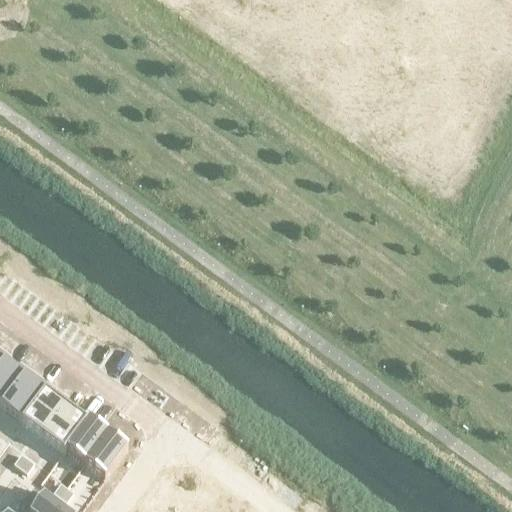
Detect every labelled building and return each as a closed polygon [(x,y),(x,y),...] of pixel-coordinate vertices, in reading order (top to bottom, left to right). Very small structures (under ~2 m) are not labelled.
[(5,368),(0,374),(0,413),(2,414),(25,383),(14,375),(16,372),(9,367),(7,370),(5,368)] [(25,383),(2,414),(22,429),(45,398),(25,383)] [(45,398),(22,429),(42,444),(65,413),(54,405),(55,401),(51,398),(48,400),(45,398)] [(65,413),(42,444),(63,460),(66,457),(65,456),(86,428),(85,427),(65,413)] [(86,428),(65,456),(66,457),(84,470),(107,439),(87,424),(85,427),(86,428)] [(107,439),(84,470),(104,485),(127,454),(107,439)] [(21,460),(14,469),(20,474),(27,464),(21,460)] [(27,464),(20,474),(27,478),(34,469),(27,464)] [(161,486),(141,511),(164,511),(175,497),(161,486)] [(61,489),(54,499),(60,503),(67,493),(61,489)] [(58,511),(34,493),(19,511),(58,511)] [(67,493),(60,503),(66,508),(73,498),(67,493)] [(175,497),(164,511),(184,511),(189,507),(175,497)]
